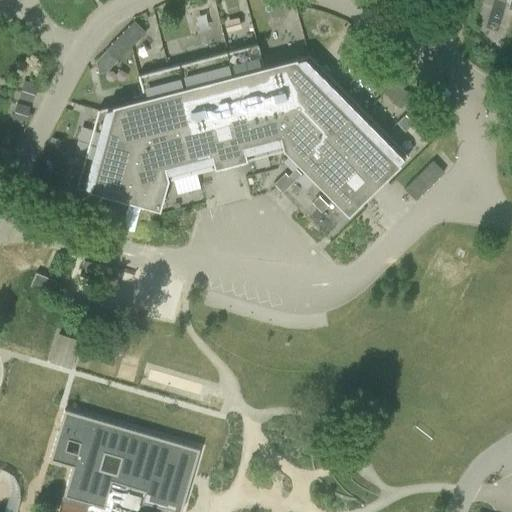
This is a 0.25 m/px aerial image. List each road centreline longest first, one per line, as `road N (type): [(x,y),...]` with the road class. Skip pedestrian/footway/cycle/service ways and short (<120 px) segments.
road 1 (residential): [(0,224),(139,257),(324,285),(355,278),(435,205),(475,188)]
road 2 (residential): [(75,60),(0,220)]
road 3 (residential): [(435,75),(338,0)]
